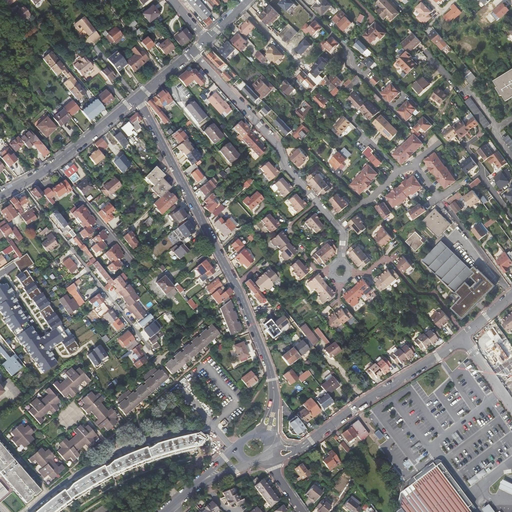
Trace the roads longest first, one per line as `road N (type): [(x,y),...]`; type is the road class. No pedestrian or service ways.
road 1 (residential): [(136,98),(256,327),(273,395),(264,435)]
road 2 (residential): [(26,511),(93,462),(142,440),(212,424),(235,454)]
road 3 (residential): [(191,52),(277,142),(335,223)]
road 4 (residential): [(271,452),(310,441),(461,339)]
road 5 (residential): [(297,0),(409,126)]
road 6 (residential): [(129,259),(55,164)]
